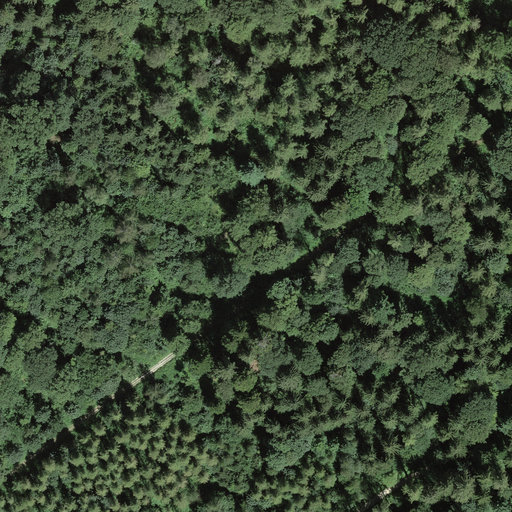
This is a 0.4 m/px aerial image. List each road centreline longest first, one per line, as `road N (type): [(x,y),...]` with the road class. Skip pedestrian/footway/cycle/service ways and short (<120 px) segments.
road 1 (track): [(0,479),(370,210),(511,125)]
road 2 (track): [(511,411),(354,511)]
